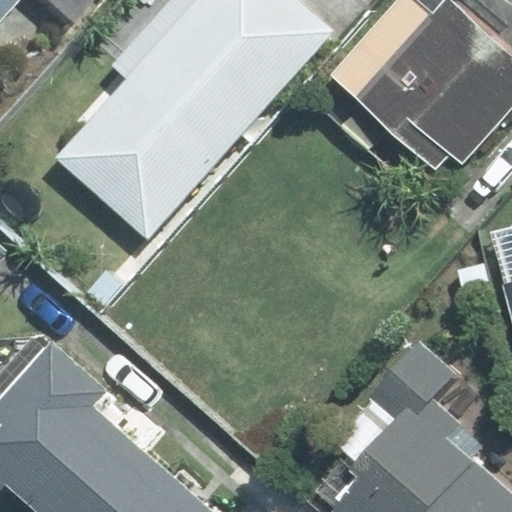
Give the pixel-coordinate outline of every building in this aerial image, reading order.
[(195,0),(57,157),(151,239),(332,33),(293,0),(195,0)] [(407,0),(331,88),(451,192),(511,121),(511,47),(457,0),(407,0)] [(511,221),(484,231),(511,315),(511,221)] [(245,511),(57,336),(0,397),(0,492),(21,511),(245,511)] [(419,435),(354,511),(511,511),(511,490),(436,427),(478,378),(435,342),(382,405),(419,435)]
